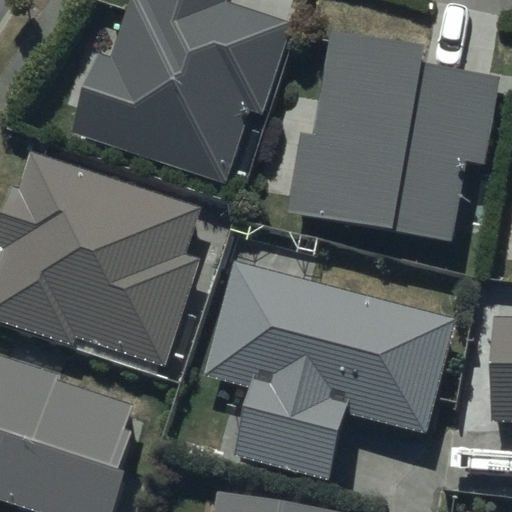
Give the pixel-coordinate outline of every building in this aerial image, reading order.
[(99,56),(73,134),(226,184),(250,110),(263,114),(290,28),(226,8),(228,0),(146,0),(147,0),(146,0),(133,0),(114,61),(99,56)] [(426,48),(331,37),(319,138),(304,136),(294,218),(456,241),(466,162),(487,164),(498,79),(424,67),(426,48)] [(204,210),(36,154),(24,193),(13,190),(0,231),(0,245),(7,248),(0,268),(0,325),(75,350),(78,341),(167,370),(203,260),(189,256),(204,210)] [(458,321),(235,263),(206,377),(254,390),(236,457),(330,482),(348,412),(428,433),(458,321)] [(511,320),(494,321),(493,425),(511,425),(511,320)] [(61,378),(0,358),(0,500),(37,511),(116,511),(128,473),(116,469),(136,408),(59,384),(61,378)] [(319,511),(219,497),(216,511),(319,511)]
